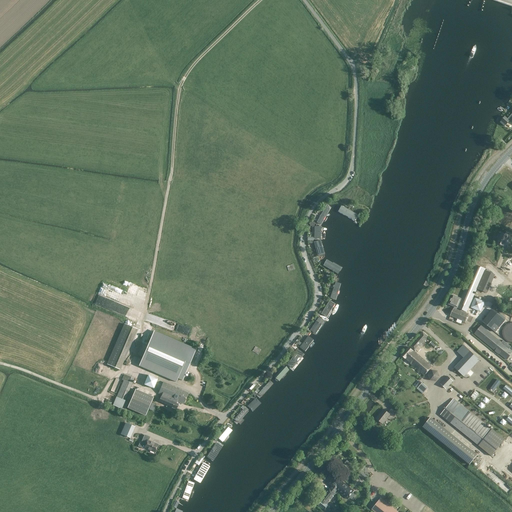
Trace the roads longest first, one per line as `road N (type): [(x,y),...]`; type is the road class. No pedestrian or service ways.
road 1 (unclassified): [(167,511),(214,430),(311,311),(317,286),(304,251),(306,222),(351,174),(356,77),(303,0)]
road 2 (secondary): [(270,511),(436,301),(479,189),(511,150)]
road 3 (track): [(132,368),(178,93),(193,64),(260,0)]
road 4 (track): [(225,418),(192,391),(132,368),(113,376),(98,399),(0,362)]
